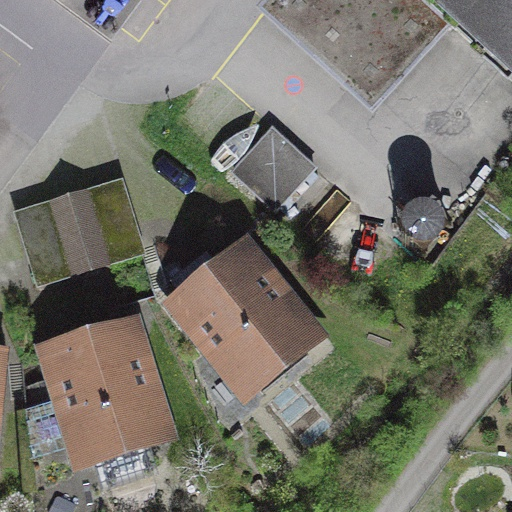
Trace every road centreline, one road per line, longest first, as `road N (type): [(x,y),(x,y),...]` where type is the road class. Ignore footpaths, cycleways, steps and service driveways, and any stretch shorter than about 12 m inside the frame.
road 1 (unclassified): [(388,511),(511,348)]
road 2 (residential): [(0,139),(56,49),(34,16),(11,0)]
